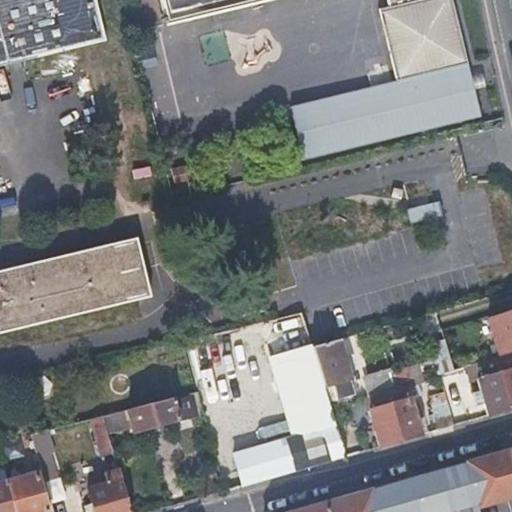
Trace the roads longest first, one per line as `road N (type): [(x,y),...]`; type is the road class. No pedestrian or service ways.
road 1 (residential): [(511,428),(230,508)]
road 2 (unknown): [(424,151),(449,218),(441,253),(305,294)]
road 3 (unknown): [(424,151),(217,202)]
